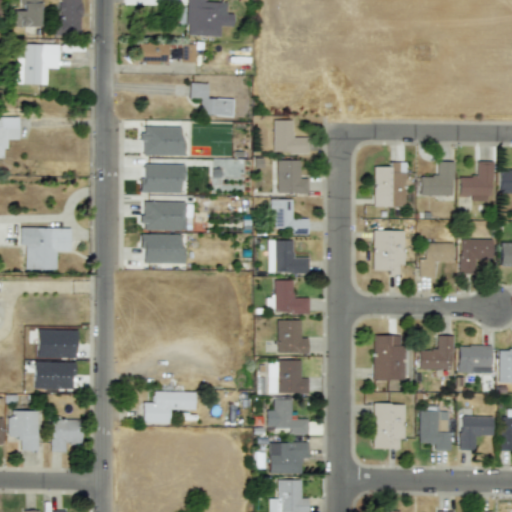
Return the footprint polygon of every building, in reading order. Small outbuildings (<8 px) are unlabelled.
[(77,0),(56,0),(57,17),(51,17),(51,34),(78,34),(77,0)] [(184,0),(183,34),(217,36),(218,25),(230,26),(231,13),(224,12),(224,2),(202,1),(201,0),(184,0)] [(37,26),(38,2),(21,1),(20,10),(6,10),(5,25),(37,26)] [(55,44),(13,43),(13,83),(44,84),(44,68),(55,68),(55,44)] [(136,62),(165,63),(166,44),(136,43),(136,62)] [(193,44),(168,44),(167,57),(178,58),(178,62),(193,62),(193,44)] [(204,83),(187,82),(186,98),(199,99),(198,115),(229,116),(230,99),(204,98),(204,83)] [(0,157),(1,147),(5,147),(5,139),(15,139),(16,117),(0,116),(0,157)] [(290,120),(271,119),(271,152),(305,153),(306,137),(290,137),(290,120)] [(139,155),(181,155),(182,139),(177,139),(178,127),(139,126),(139,155)] [(305,193),(306,178),(298,178),(298,160),(274,159),(274,192),(305,193)] [(457,176),(457,196),(468,196),(468,200),(491,200),(491,160),(474,161),(474,176),(457,176)] [(418,175),(417,194),(450,195),(451,161),(435,161),(435,176),(418,175)] [(371,206),(403,206),(402,162),(386,162),(386,166),(370,166),(371,206)] [(138,192),(177,193),(177,181),(181,181),(182,164),(139,163),(138,192)] [(511,169),(497,169),(497,192),(511,192),(511,169)] [(290,199),(267,199),(267,211),(271,211),(271,229),(286,229),(286,234),(305,234),(305,218),(289,218),(290,199)] [(139,230),(177,230),(177,218),(182,218),(182,202),(139,201),(139,230)] [(53,269),(54,252),(68,252),(68,228),(17,227),(17,244),(23,245),(22,269),(53,269)] [(402,230),(370,230),(370,270),(386,270),(386,276),(398,276),(398,265),(401,265),(402,230)] [(138,262),(181,263),(181,247),(178,247),(178,234),(139,234),(138,262)] [(489,238),(457,239),(457,274),(472,273),(471,258),(490,257),(489,238)] [(199,265),(229,266),(230,239),(199,239),(199,265)] [(264,272),(305,273),(305,257),(290,257),(290,240),(265,239),(264,272)] [(451,243),(422,242),(421,259),(416,258),(416,276),(432,277),(432,261),(450,262),(451,243)] [(498,265),(511,265),(511,242),(498,243),(498,265)] [(290,279),(268,280),(269,312),(306,311),(305,297),(290,297),(290,279)] [(274,352),(304,353),(305,338),(298,338),(298,320),(274,319),(274,352)] [(74,330),(34,329),(34,357),(73,358),(74,330)] [(402,335),(370,334),(369,379),(401,380),(402,335)] [(450,369),(451,335),(434,335),(434,350),(416,349),(416,369),(450,369)] [(496,382),(511,382),(511,342),(511,343),(511,349),(496,350),(496,382)] [(488,345),(456,345),(455,372),(488,373),(488,345)] [(298,360),(274,359),(274,377),(265,377),(265,392),(305,393),(305,377),(298,377),(298,360)] [(71,362),(31,361),(31,388),(70,389),(71,362)] [(140,402),(139,422),(166,423),(166,409),(191,409),(191,391),(150,391),(150,402),(140,402)] [(305,418),(289,418),(289,399),(271,399),(271,410),(264,410),(264,428),(288,427),(288,434),(305,434),(305,418)] [(402,403),(370,403),(369,448),(397,448),(397,439),(402,439),(402,403)] [(5,437),(17,438),(17,450),(34,450),(35,410),(5,410),(5,437)] [(416,443),(431,443),(431,450),(446,449),(446,411),(416,411),(416,443)] [(490,416),(457,415),(457,450),(472,450),(473,435),(490,436),(490,416)] [(511,450),(511,416),(497,416),(496,450),(511,450)] [(48,419),(47,451),(60,451),(60,442),(78,443),(78,419),(48,419)] [(299,473),(298,459),(305,459),(305,442),(266,443),(266,474),(299,473)] [(298,480),(274,479),(273,498),(265,498),(264,511),(304,511),(305,498),(298,498),(298,480)]
